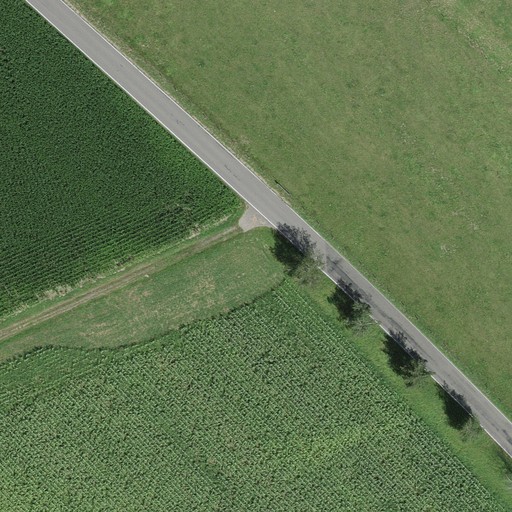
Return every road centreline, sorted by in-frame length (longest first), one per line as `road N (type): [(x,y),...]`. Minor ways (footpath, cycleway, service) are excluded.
road 1 (track): [(0,329),(282,209)]
road 2 (residential): [(44,0),(239,172)]
